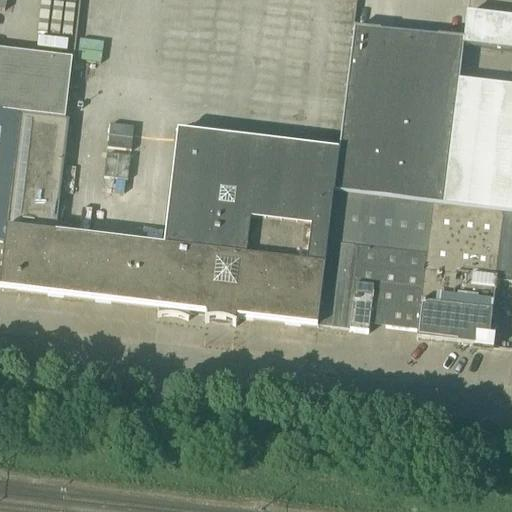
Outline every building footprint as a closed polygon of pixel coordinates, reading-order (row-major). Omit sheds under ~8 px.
[(511,21),(467,16),(464,42),(463,48),(511,53),(511,21)] [(334,194),(432,206),(444,207),(456,103),(463,48),(464,42),(458,41),(444,40),(438,39),(380,34),(354,30),(352,50),(354,50),(341,154),(339,154),(334,194)] [(0,114),(21,116),(65,121),(72,61),(0,52),(0,114)] [(511,215),(511,110),(456,103),(444,207),(511,215)] [(0,290),(21,116),(0,114),(0,290)] [(334,194),(339,154),(175,134),(162,250),(55,238),(69,122),(65,121),(21,116),(0,290),(0,291),(157,311),(159,317),(157,317),(158,319),(168,317),(178,319),(188,323),(189,321),(187,320),(190,315),(206,317),(207,322),(205,323),(205,325),(209,324),(220,324),(232,327),(235,328),(236,327),(234,326),(237,321),(237,320),(317,329),(324,270),(334,194)] [(385,329),(417,333),(426,258),(432,206),(334,194),(324,270),(317,329),(368,336),(370,318),(386,320),(385,329)] [(426,258),(417,333),(416,341),(493,351),(495,332),(489,332),(495,284),(511,286),(511,215),(444,207),(432,206),(426,258)]
